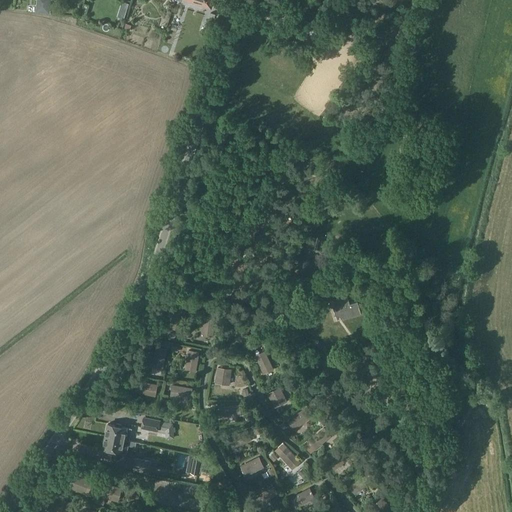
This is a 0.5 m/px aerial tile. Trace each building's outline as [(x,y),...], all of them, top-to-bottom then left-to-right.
[(50,0),(36,0),(36,12),(50,13),(50,0)] [(122,1),(117,17),(124,19),(129,3),(122,1)] [(315,218),(331,203),(326,197),(310,212),(315,218)] [(320,253),(325,237),(324,237),(325,234),(318,232),(317,235),(316,234),(312,251),(320,253)] [(357,301),(350,304),(347,296),(331,301),(336,315),(343,317),(343,319),(361,313),(357,301)] [(180,330),(185,310),(175,308),(170,327),(180,330)] [(204,313),(202,333),(212,335),(215,314),(204,313)] [(245,343),(251,323),(240,319),(233,339),(245,343)] [(163,369),(167,349),(156,346),(151,367),(163,369)] [(196,372),(199,352),(188,350),(184,370),(196,372)] [(263,374),(274,369),(265,350),(254,355),(263,374)] [(230,385),(232,370),(218,368),(216,383),(230,385)] [(135,392),(155,396),(158,385),(137,381),(135,392)] [(189,401),(191,391),(172,386),(169,396),(189,401)] [(267,393),(274,408),(287,401),(280,387),(267,393)] [(220,418),(241,415),(240,404),(219,407),(220,418)] [(308,407),(288,421),(295,430),(315,416),(308,407)] [(141,427),(158,431),(158,429),(165,431),(166,434),(173,433),(172,424),(160,421),(160,420),(143,416),(141,427)] [(105,436),(129,441),(131,429),(122,427),(122,425),(116,423),(116,425),(108,424),(105,436)] [(324,427),(308,440),(315,449),(331,436),(324,427)] [(232,449),(252,441),(248,431),(228,438),(232,449)] [(126,453),(128,445),(135,447),(136,442),(129,441),(105,436),(103,448),(111,450),(110,452),(116,453),(117,451),(126,453)] [(301,462),(287,447),(279,455),(293,470),(301,462)] [(335,471),(351,458),(344,450),(328,462),(335,471)] [(184,469),(187,455),(178,454),(176,467),(184,469)] [(245,476),(265,467),(260,457),(241,467),(245,476)] [(135,458),(133,468),(149,471),(151,462),(135,458)] [(355,494),(372,481),(364,472),(348,485),(355,494)] [(69,489),(85,494),(90,480),(74,475),(69,489)] [(105,484),(101,497),(117,502),(121,488),(105,484)] [(273,485),(255,496),(261,505),(278,494),(273,485)] [(312,491),(294,500),(299,509),(316,500),(312,491)] [(68,511),(71,502),(56,498),(51,511),(68,511)] [(375,511),(393,511),(383,501),(373,510),(375,511)]
